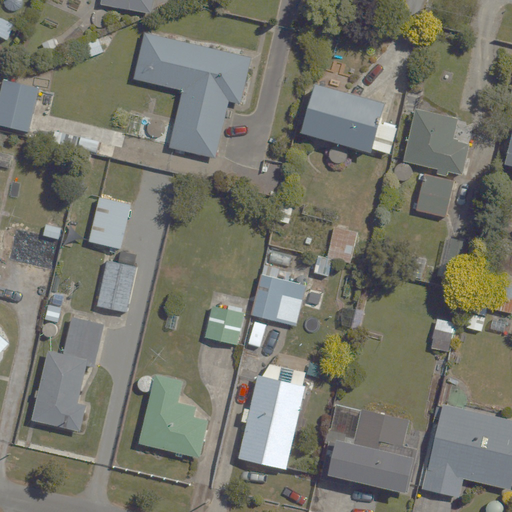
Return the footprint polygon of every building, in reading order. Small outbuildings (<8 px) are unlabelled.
[(103,0),(103,2),(160,12),(162,0),(103,0)] [(138,75),(186,86),(172,145),(225,157),(239,98),(246,99),(256,53),(149,29),(138,75)] [(401,122),(382,117),(389,93),(319,74),(306,125),(375,143),(394,148),(401,122)] [(480,114),(421,100),(408,157),(429,162),(419,208),(450,215),(461,169),(467,171),(480,114)] [(151,146),(147,161),(181,171),(185,160),(166,155),(167,150),(151,146)] [(100,194),(92,240),(122,245),(130,199),(100,194)] [(290,216),(284,248),(352,261),(358,228),(290,216)] [(141,262),(105,257),(99,301),(135,306),(141,262)] [(263,260),(253,310),(299,320),(309,270),(263,260)] [(214,291),(205,332),(246,341),(255,300),(214,291)] [(71,311),(63,350),(49,346),(34,417),(87,428),(93,401),(80,398),(88,361),(97,363),(106,318),(71,311)] [(0,351),(11,340),(0,328),(0,351)] [(297,364),(295,377),(282,375),(285,360),(270,357),(267,373),(252,371),(239,454),(291,462),(304,379),(306,365),(297,364)] [(157,373),(140,369),(136,390),(153,393),(144,437),(204,449),(212,407),(181,401),(186,375),(158,370),(157,373)] [(409,440),(413,410),(338,400),(329,470),(411,481),(416,441),(409,440)] [(425,484),(465,490),(467,476),(511,483),(511,411),(438,400),(425,484)]
